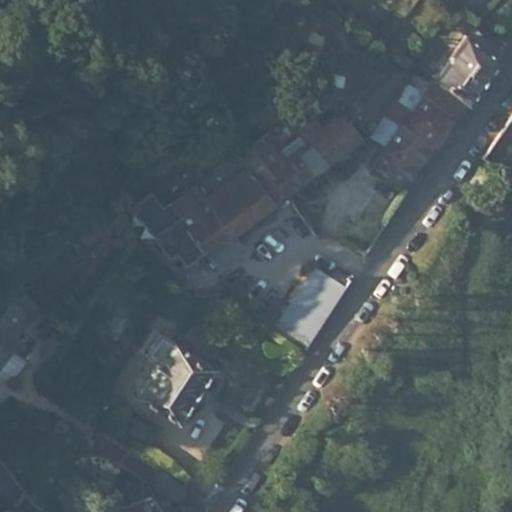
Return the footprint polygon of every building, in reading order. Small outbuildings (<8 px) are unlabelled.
[(486,71),(503,46),(480,20),(475,24),(472,21),(431,79),(465,101),(486,71)] [(411,74),(415,69),(409,65),(414,57),(408,54),(403,61),(399,66),(411,74)] [(441,138),(465,101),(431,79),(416,68),(415,69),(411,74),(370,136),(387,148),(385,152),(382,157),(374,168),(385,176),(407,189),(441,138)] [(291,192),(360,143),(344,117),(326,129),(320,119),(301,131),(305,137),(309,144),(285,158),(281,152),(270,135),(255,144),(291,192)] [(305,137),(281,152),(285,158),(309,144),(305,137)] [(275,205),(291,192),(282,180),(255,144),(239,157),(275,205)] [(382,157),(385,152),(378,148),(375,153),(382,157)] [(275,205),(239,157),(227,165),(173,204),(168,209),(138,230),(156,254),(165,266),(184,252),(201,240),(211,254),(212,253),(218,248),(229,262),(243,251),(250,246),(239,232),(275,205)] [(201,240),(184,252),(194,266),(211,254),(201,240)] [(218,248),(212,253),(222,267),(229,262),(218,248)] [(317,333),(349,281),(338,274),(333,282),(318,273),(300,303),(297,301),(278,331),(306,349),(317,333)] [(0,319),(0,361),(38,313),(25,303),(23,305),(16,299),(0,319)] [(152,371),(138,394),(177,422),(214,366),(161,334),(149,353),(156,357),(149,368),(152,371)] [(126,418),(120,432),(149,445),(156,430),(126,418)]
